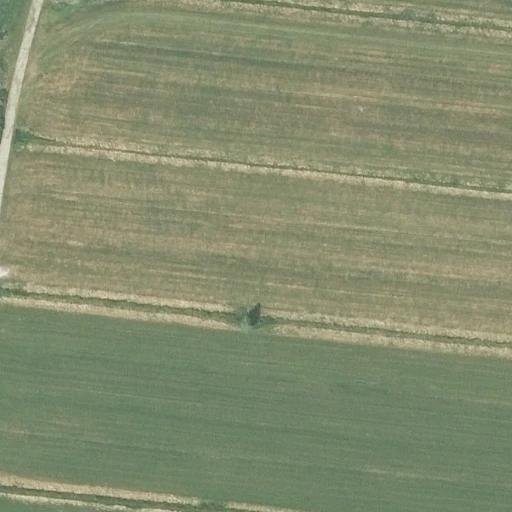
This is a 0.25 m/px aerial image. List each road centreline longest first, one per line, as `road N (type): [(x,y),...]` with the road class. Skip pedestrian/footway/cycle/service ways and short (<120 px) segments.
road 1 (track): [(46,0),(511,56)]
road 2 (track): [(38,0),(19,63),(0,193)]
